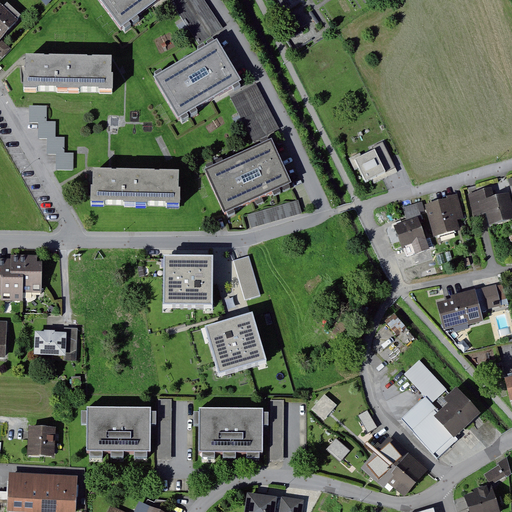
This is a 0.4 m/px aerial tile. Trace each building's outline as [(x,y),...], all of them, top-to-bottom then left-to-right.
[(165,0),(100,0),(124,31),(165,0)] [(226,28),(206,0),(177,0),(174,2),(202,44),(226,28)] [(21,21),(0,1),(0,55),(4,59),(14,49),(3,39),(21,21)] [(157,80),(181,121),(244,84),(220,43),(157,80)] [(115,61),(29,59),(29,76),(27,76),(26,92),(116,94),(116,78),(115,78),(115,61)] [(282,129),(259,84),(233,98),(257,142),(282,129)] [(67,138),(58,138),(58,122),(49,122),(49,107),(32,106),(32,123),(41,123),(41,138),(50,138),(50,154),(59,154),(59,170),(76,170),(76,154),(67,154),(67,138)] [(209,171),(228,215),(296,185),(276,141),(209,171)] [(386,148),(357,162),(368,184),(397,170),(386,148)] [(183,174),(97,172),(97,189),(95,189),(95,205),(184,207),(185,191),(183,191),(183,174)] [(497,188),(472,194),(478,217),(483,216),(490,214),(494,226),(511,220),(511,193),(499,197),(497,188)] [(451,199),(428,206),(438,237),(464,229),(461,221),(468,219),(461,194),(454,196),(451,197),(451,199)] [(251,216),(255,228),(305,214),(301,200),(299,201),(281,206),(251,215),(251,216)] [(398,224),(410,257),(433,249),(421,216),(398,224)] [(0,296),(3,297),(3,302),(26,302),(26,294),(45,294),(46,263),(40,263),(40,256),(14,256),(14,260),(0,259),(0,296)] [(252,258),(235,262),(246,301),(263,297),(252,258)] [(215,260),(167,260),(167,308),(215,308),(215,260)] [(500,285),(485,289),(490,309),(505,306),(500,285)] [(452,302),(441,305),(447,329),(473,322),(472,320),(487,316),(480,290),(455,297),(456,301),(452,302)] [(394,313),(386,320),(396,331),(404,323),(394,313)] [(258,314),(206,329),(221,379),(273,364),(258,314)] [(0,358),(8,359),(9,322),(0,321),(0,358)] [(55,360),(66,361),(79,361),(81,329),(68,328),(67,335),(69,335),(68,356),(55,356),(55,360)] [(39,333),(38,355),(55,356),(68,356),(69,335),(67,335),(57,334),(57,333),(48,332),(48,334),(39,333)] [(440,418),(459,438),(484,415),(461,390),(450,400),(455,405),(444,415),(440,418)] [(312,408),(324,420),(338,405),(326,393),(312,408)] [(444,415),(429,399),(406,420),(442,458),(461,441),(459,438),(440,418),(444,415)] [(175,400),(162,400),(162,460),(174,460),(175,400)] [(287,401),(274,401),(274,461),(287,461),(287,401)] [(359,414),(368,433),(378,428),(368,409),(359,414)] [(155,410),(91,410),(91,453),(155,453),(155,410)] [(267,411),(204,411),(204,454),(267,454),(267,411)] [(58,429),(33,428),(33,432),(32,457),(57,458),(58,429)] [(326,449),(341,462),(351,451),(336,438),(326,449)] [(413,456),(412,457),(393,441),(368,470),(387,486),(391,482),(409,497),(431,471),(413,456)] [(511,464),(510,461),(487,475),(494,486),(511,474),(511,464)] [(12,473),(9,511),(79,511),(81,477),(12,473)] [(503,511),(496,488),(468,497),(472,511),(503,511)] [(296,501),(251,495),(249,511),(303,511),(305,503),(296,501)]
